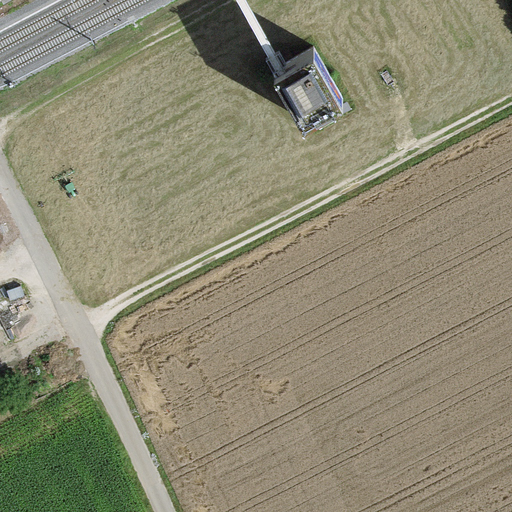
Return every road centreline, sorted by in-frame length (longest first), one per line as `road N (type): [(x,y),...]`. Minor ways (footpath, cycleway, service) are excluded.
road 1 (track): [(76,327),(511,101)]
road 2 (track): [(224,0),(0,124)]
road 3 (track): [(164,511),(76,327)]
